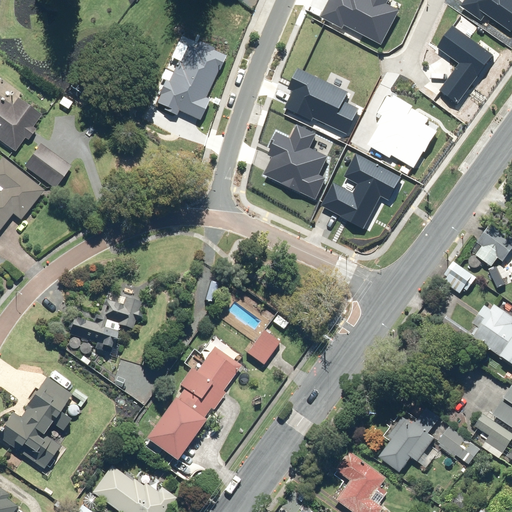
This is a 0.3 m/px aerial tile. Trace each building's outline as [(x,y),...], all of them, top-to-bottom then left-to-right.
[(343,25),(381,45),(400,10),(387,4),(388,0),(328,0),(320,17),(341,28),(343,25)] [(511,0),(464,0),(460,6),(481,20),(485,14),(511,32),(511,30),(511,0)] [(459,64),(439,89),(458,103),(494,57),(453,26),(437,46),(459,64)] [(207,98),(226,56),(198,44),(196,49),(186,44),(170,80),(167,79),(157,101),(165,104),(162,109),(177,116),(179,111),(201,120),(210,100),(207,98)] [(312,117),(347,133),(359,108),(343,100),(346,92),(297,69),(288,88),(292,90),(283,108),(311,121),(312,117)] [(384,116),(367,144),(389,158),(391,154),(413,168),(423,151),(425,152),(438,132),(425,124),(429,118),(388,93),(377,111),(384,116)] [(18,98),(13,106),(0,96),(0,140),(16,152),(26,139),(29,141),(37,131),(34,128),(43,116),(18,98)] [(272,155),(263,174),(315,199),(325,178),(318,174),(326,157),(309,149),(316,133),(296,123),(289,138),(277,131),(266,153),(272,155)] [(69,164),(42,144),(25,168),(52,187),(69,164)] [(340,217),(363,229),(381,196),(389,201),(401,178),(357,154),(345,176),(358,183),(352,193),(334,184),(321,207),(340,216),(340,217)] [(0,191),(0,232),(14,215),(22,221),(46,191),(4,157),(0,162),(0,187),(3,190),(1,192),(0,191)] [(506,263),(511,254),(511,236),(495,224),(480,243),(478,241),(473,248),(480,253),(478,256),(494,268),(501,259),(506,263)] [(460,265),(456,262),(446,275),(450,278),(446,283),(463,294),(466,289),(470,291),(479,278),(466,269),(468,268),(462,264),(460,265)] [(75,317),(70,335),(98,343),(96,349),(112,354),(114,348),(115,348),(121,326),(133,330),(136,322),(143,318),(140,311),(142,303),(127,298),(125,305),(106,299),(101,316),(98,315),(95,323),(75,317)] [(474,336),(511,363),(511,315),(498,305),(496,308),(490,304),(476,324),(480,327),(474,336)] [(265,330),(248,353),(265,366),(282,343),(265,330)] [(94,347),(73,338),(69,347),(90,357),(94,347)] [(242,366),(215,347),(198,372),(192,369),(181,385),(186,389),(178,399),(177,398),(148,439),(179,461),(208,420),(205,418),(212,409),(215,411),(227,394),(224,392),(242,366)] [(73,395),(47,378),(39,390),(36,388),(29,400),(31,401),(25,410),(26,411),(21,418),(14,413),(4,428),(3,428),(1,431),(1,432),(0,433),(0,439),(46,470),(61,446),(46,436),(53,424),(64,432),(72,420),(63,413),(69,405),(67,404),(73,395)] [(511,408),(503,403),(495,416),(511,426),(511,408)] [(82,409),(73,404),(68,413),(77,418),(82,409)] [(395,441),(382,458),(403,473),(414,459),(420,463),(438,439),(431,434),(443,419),(429,409),(418,423),(416,422),(415,424),(405,418),(391,438),(395,441)] [(511,444),(511,431),(486,415),(478,427),(491,436),(484,448),(502,459),(511,444)] [(458,456),(471,465),(482,450),(473,443),(469,449),(464,445),(468,439),(451,427),(446,435),(444,435),(439,442),(442,444),(440,447),(456,459),(458,456)] [(349,452),(336,471),(350,482),(336,501),(351,511),(380,511),(383,508),(379,505),(388,493),(380,487),(387,478),(349,452)] [(163,488),(159,493),(146,484),(144,486),(134,479),(133,481),(113,466),(93,493),(119,511),(167,511),(177,499),(163,488)] [(0,511),(15,511),(19,507),(7,499),(10,495),(0,487),(0,511)]
